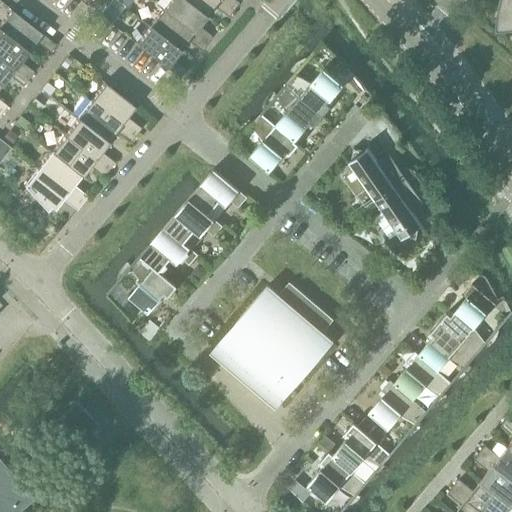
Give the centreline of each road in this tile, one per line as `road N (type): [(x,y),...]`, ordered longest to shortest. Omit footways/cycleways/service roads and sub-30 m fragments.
road 1 (residential): [(242,503),(417,300),(286,204)]
road 2 (residential): [(242,503),(39,284)]
road 3 (residential): [(39,284),(179,116)]
road 4 (residential): [(179,116),(30,0)]
road 5 (residential): [(175,331),(286,204)]
road 6 (residential): [(179,116),(280,0)]
road 7 (residential): [(286,204),(179,116)]
